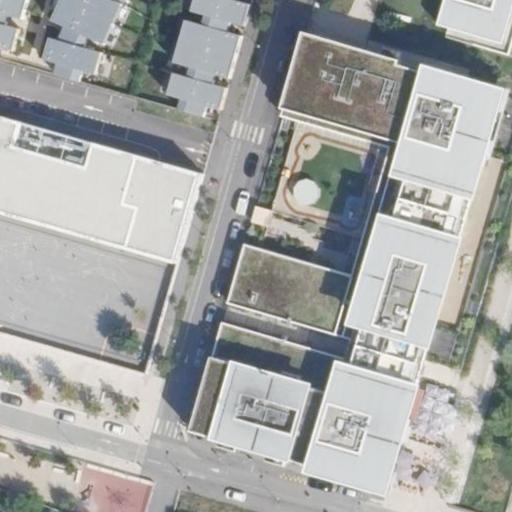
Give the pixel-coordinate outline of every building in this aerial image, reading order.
[(30,0),(0,0),(0,23),(7,26),(8,22),(10,16),(24,20),(30,0)] [(63,0),(63,1),(114,24),(123,5),(117,2),(117,0),(63,0)] [(196,0),(193,12),(207,16),(231,23),(247,27),(252,6),(237,1),(237,0),(196,0)] [(511,54),(511,0),(460,0),(459,7),(466,8),(460,40),(511,54)] [(114,24),(63,1),(54,21),(68,27),(64,34),(61,41),(86,48),(91,38),(105,44),(114,24)] [(466,8),(459,7),(453,38),(460,40),(466,8)] [(205,26),(190,22),(185,42),(237,57),(243,37),(228,33),(231,23),(207,16),(205,26)] [(0,23),(0,52),(2,48),(16,51),(22,29),(7,26),(0,23)] [(224,323),(193,432),(389,488),(409,418),(426,359),(502,93),(466,82),(464,89),(436,81),(438,75),(306,37),(283,116),(391,147),(355,276),(246,245),(230,304),(353,339),(347,358),(224,323)] [(61,41),(53,38),(46,60),(63,65),(60,69),(58,75),(76,80),(80,70),(99,75),(105,53),(86,48),(61,41)] [(237,57),(185,42),(179,64),(192,68),(190,77),(214,84),(217,75),(231,79),(237,57)] [(190,77),(176,73),(169,95),(183,99),(180,110),(204,117),(207,107),(222,110),(229,88),(214,84),(190,77)] [(205,176),(0,118),(0,214),(178,266),(205,176)]
